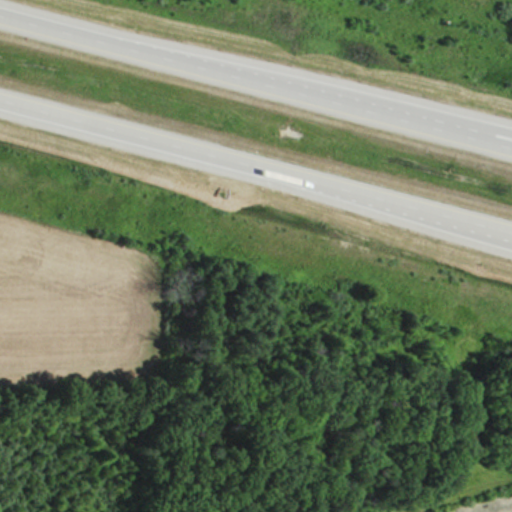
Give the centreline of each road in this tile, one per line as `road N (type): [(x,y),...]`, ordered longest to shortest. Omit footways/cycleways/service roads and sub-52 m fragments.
road 1 (motorway): [(0,99),(511,239)]
road 2 (motorway): [(511,137),(0,10)]
road 3 (motorway): [(511,129),(0,10)]
road 4 (motorway): [(108,127),(511,250)]
